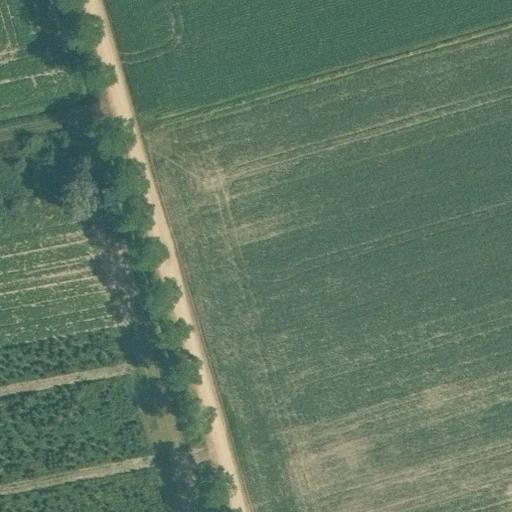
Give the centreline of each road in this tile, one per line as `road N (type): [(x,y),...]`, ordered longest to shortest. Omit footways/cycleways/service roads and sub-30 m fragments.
road 1 (track): [(237,511),(90,0)]
road 2 (track): [(0,134),(121,110)]
